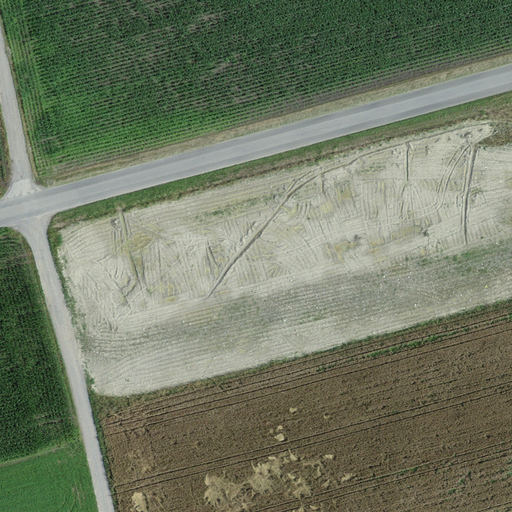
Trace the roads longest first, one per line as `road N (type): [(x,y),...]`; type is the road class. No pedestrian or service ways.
road 1 (unclassified): [(0,215),(511,75)]
road 2 (track): [(0,67),(107,511)]
